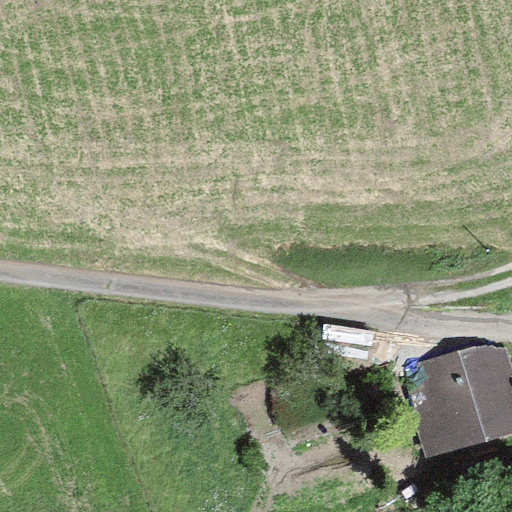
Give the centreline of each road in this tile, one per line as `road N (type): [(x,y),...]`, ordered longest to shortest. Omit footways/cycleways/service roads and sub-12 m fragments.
road 1 (track): [(0,272),(511,328)]
road 2 (track): [(511,271),(332,307)]
